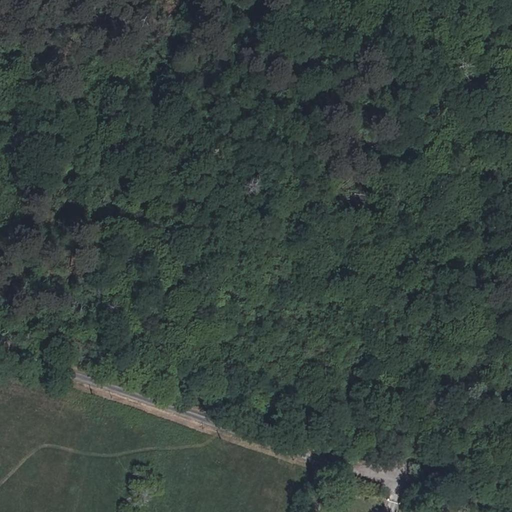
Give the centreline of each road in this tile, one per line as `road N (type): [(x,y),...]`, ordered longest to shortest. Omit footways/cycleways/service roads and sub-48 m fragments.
road 1 (unclassified): [(386,472),(350,467),(0,347)]
road 2 (track): [(386,472),(511,494)]
